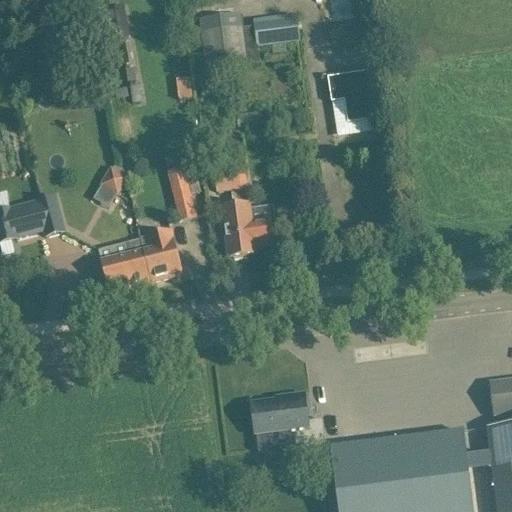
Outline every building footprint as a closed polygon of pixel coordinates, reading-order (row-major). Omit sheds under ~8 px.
[(121,42),(131,40),(125,9),(115,11),(121,42)] [(241,16),(199,21),(205,72),(247,67),(243,30),(241,16)] [(258,51),(300,45),(297,17),(254,23),(258,51)] [(127,67),(136,65),(132,45),(123,47),(127,67)] [(129,85),(138,83),(136,71),(127,73),(129,85)] [(345,103),(348,126),(376,122),(377,121),(370,74),(328,80),(332,105),(345,103)] [(202,106),(227,104),(225,79),(201,81),(202,106)] [(134,106),(141,104),(139,89),(132,90),(134,106)] [(239,130),(263,129),(263,116),(238,117),(239,130)] [(241,151),(213,155),(213,157),(216,175),(218,195),(232,193),(234,208),(217,210),(220,231),(226,230),(228,242),(231,261),(256,258),(255,252),(274,250),(271,230),(271,224),(252,227),(250,215),(244,171),(242,153),(241,151)] [(118,200),(130,181),(111,170),(99,188),(118,200)] [(186,178),(184,170),(168,175),(180,224),(195,221),(190,198),(200,195),(195,175),(186,178)] [(92,199),(75,202),(84,253),(101,250),(92,199)] [(45,234),(47,240),(64,235),(55,200),(38,205),(38,206),(11,213),(11,212),(0,214),(0,246),(19,241),(18,241),(45,234)] [(154,285),(183,278),(172,233),(143,241),(154,285)] [(110,296),(154,285),(143,241),(99,251),(110,296)] [(511,511),(511,383),(491,386),(495,419),(497,419),(499,430),(488,432),(498,511),(511,511)] [(308,424),(307,414),(305,397),(287,399),(287,403),(253,407),(256,437),(257,437),(260,454),(296,450),(298,461),(328,457),(323,422),(308,424)] [(339,511),(474,511),(465,435),(332,452),(339,511)]
